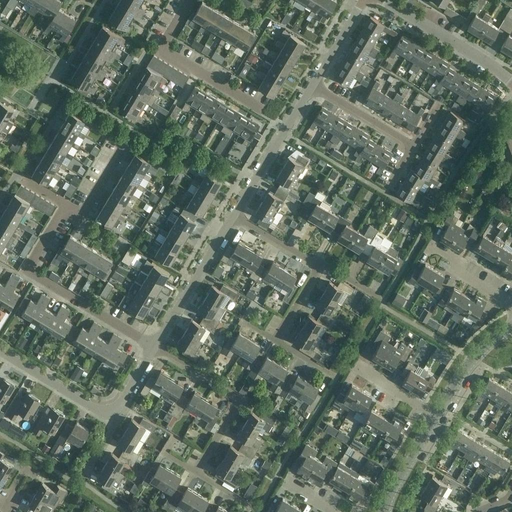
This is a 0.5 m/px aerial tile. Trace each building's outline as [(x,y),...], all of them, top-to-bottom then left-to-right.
[(8,0),(1,12),(6,14),(10,7),(13,9),(18,0),(24,0),(25,0),(8,0)] [(25,0),(30,3),(27,10),(30,12),(37,0),(25,0)] [(37,0),(30,12),(33,14),(37,8),(43,11),(49,0),(37,0)] [(58,0),(49,0),(43,11),(48,14),(44,21),(48,23),(57,8),(61,1),(58,0)] [(142,14),(119,0),(114,9),(130,19),(133,14),(140,18),(142,14)] [(138,5),(140,1),(139,0),(119,0),(142,14),(145,10),(138,5)] [(300,0),(302,1),(298,8),(302,10),(306,4),(305,3),(307,0),(300,0)] [(307,0),(305,3),(306,4),(313,7),(308,14),(312,17),(316,10),(316,9),(321,0),(307,0)] [(334,0),(321,0),(316,9),(316,10),(323,14),(319,20),(323,23),(327,16),(326,16),(335,1),(334,0)] [(477,13),(485,0),(477,0),(471,10),(477,13)] [(192,17),(188,24),(192,26),(196,20),(202,24),(203,24),(212,9),(202,2),(195,14),(193,17),(192,17)] [(463,24),(466,19),(447,7),(444,12),(463,24)] [(48,23),(44,30),(47,32),(51,26),(56,29),(66,13),(57,8),(48,23)] [(510,18),(511,13),(511,9),(510,8),(499,26),(504,29),(511,18),(510,18)] [(127,23),(130,19),(114,9),(108,19),(131,32),(134,28),(127,23)] [(202,24),(198,30),(202,33),(206,26),(212,30),(213,30),(222,15),(212,9),(203,24),(202,24)] [(191,11),(185,22),(188,24),(192,17),(193,17),(195,14),(191,11)] [(286,12),(281,20),(283,22),(287,21),(291,14),(286,12)] [(66,13),(56,29),(62,33),(58,39),(62,41),(63,39),(67,33),(75,19),(66,13)] [(475,15),(467,28),(478,35),(486,21),(487,22),(490,16),(485,13),(482,19),(475,15)] [(212,30),(208,37),(212,39),(216,32),(222,36),(223,37),(233,21),(222,15),(213,30),(212,30)] [(370,17),(362,29),(377,38),(382,29),(389,33),(391,30),(370,17)] [(44,21),(40,28),(44,30),(48,23),(44,21)] [(222,36),(218,43),(222,45),(226,39),(233,42),(234,43),(243,27),(233,21),(223,37),(222,36)] [(486,21),(478,35),(490,42),(498,29),(487,22),(486,21)] [(102,25),(97,35),(113,44),(115,39),(123,44),(125,39),(102,25)] [(233,42),(229,49),(233,51),(237,45),(244,49),(254,34),(243,27),(234,43),(233,42)] [(372,46),(377,38),(362,29),(355,41),(376,54),(378,50),(372,46)] [(283,30),(280,34),(287,38),(284,44),(283,45),(298,54),(304,44),(290,35),(290,34),(283,30)] [(312,30),(309,35),(314,38),(317,33),(312,30)] [(67,33),(63,39),(67,42),(71,35),(67,33)] [(110,49),(113,44),(97,35),(92,44),(114,57),(117,53),(110,49)] [(405,57),(414,43),(401,35),(389,56),(392,58),(396,52),(405,57)] [(511,55),(511,53),(511,37),(508,35),(500,48),(511,55)] [(277,40),(274,44),(281,48),(277,54),(277,55),(292,64),(298,54),(283,45),(284,44),(277,40)] [(376,54),(355,41),(348,53),(362,62),(367,53),(374,57),(376,54)] [(413,71),(426,50),(414,43),(405,57),(413,62),(409,69),(413,71)] [(114,57),(92,44),(86,52),(102,62),(105,57),(112,61),(114,57)] [(205,45),(202,51),(207,54),(211,48),(205,45)] [(270,51),(268,54),(275,58),(271,65),(271,66),(286,75),(292,64),(277,55),(277,54),(270,50),(270,51)] [(429,72),(437,57),(426,50),(413,71),(416,73),(420,66),(429,72)] [(99,66),(102,62),(86,52),(81,61),(104,75),(106,71),(99,66)] [(357,70),(362,62),(348,53),(341,65),(362,77),(364,74),(357,70)] [(250,54),(247,59),(254,63),(257,58),(250,54)] [(152,68),(158,58),(153,55),(147,65),(152,68)] [(435,88),(449,64),(437,57),(429,72),(437,77),(433,83),(436,85),(435,87),(435,88)] [(157,71),(163,61),(158,58),(152,68),(157,71)] [(104,75),(81,61),(76,70),(91,80),(94,75),(101,79),(104,75)] [(162,74),(168,64),(163,61),(157,71),(162,74)] [(264,61),(262,65),(269,69),(265,75),(265,76),(279,85),(286,75),(271,66),(271,65),(264,61)] [(244,63),(238,73),(244,76),(250,67),(244,63)] [(167,77),(173,67),(168,64),(162,74),(167,77)] [(451,89),(459,75),(448,67),(449,64),(435,88),(438,90),(442,84),(451,89)] [(362,77),(341,65),(334,77),(348,86),(353,77),(360,81),(362,77)] [(146,67),(140,78),(155,88),(159,81),(164,84),(167,80),(146,67)] [(172,80),(179,70),(173,67),(167,77),(172,80)] [(89,84),(91,80),(76,70),(70,80),(77,84),(88,90),(93,93),(96,89),(89,84)] [(177,83),(184,73),(179,70),(172,80),(177,83)] [(258,71),(256,75),(263,79),(258,87),(273,96),(279,85),(265,76),(265,75),(258,71)] [(183,86),(189,76),(184,73),(177,83),(183,86)] [(459,102),(471,82),(459,75),(451,89),(459,94),(455,100),(459,102)] [(151,94),(155,88),(140,78),(133,89),(154,101),(157,97),(151,94)] [(376,109),(384,95),(376,89),(380,83),(376,81),(364,102),(376,109)] [(475,103),(483,89),(471,82),(459,102),(462,105),(466,98),(475,103)] [(77,84),(74,87),(86,94),(88,90),(77,84)] [(196,109),(205,93),(194,86),(185,101),(182,107),(186,110),(189,105),(196,109)] [(154,101),(133,89),(127,99),(142,109),(146,103),(151,106),(154,101)] [(483,117),(496,96),(483,89),(475,103),(484,108),(480,115),(483,117)] [(203,120),(216,99),(205,93),(196,109),(202,112),(199,118),(203,120)] [(388,116),(400,95),(396,93),(392,100),(384,95),(376,109),(388,116)] [(0,114),(7,119),(16,105),(0,94),(0,114)] [(99,94),(95,99),(102,104),(105,98),(99,94)] [(419,94),(415,101),(423,105),(427,98),(419,94)] [(399,123),(408,109),(399,104),(403,97),(400,95),(388,116),(399,123)] [(139,115),(142,109),(127,99),(120,110),(136,120),(141,123),(144,118),(139,115)] [(217,121),(226,106),(216,99),(203,120),(208,123),(211,118),(217,121)] [(175,119),(181,109),(176,106),(169,116),(175,119)] [(224,133),(237,112),(226,106),(217,121),(223,125),(220,130),(224,133)] [(325,128),(334,114),(322,106),(309,127),(313,129),(317,123),(325,128)] [(163,107),(161,111),(167,115),(169,110),(163,107)] [(416,114),(408,109),(399,123),(412,131),(424,110),(420,107),(416,114)] [(471,109),(467,116),(473,120),(477,113),(471,109)] [(70,111),(63,122),(78,131),(79,130),(83,124),(89,128),(92,124),(85,120),(84,120),(70,111)] [(450,111),(442,123),(463,136),(466,132),(459,128),(464,120),(450,111)] [(238,134),(248,118),(237,112),(224,133),(225,133),(229,135),(232,130),(238,134)] [(13,123),(7,119),(0,114),(0,128),(6,132),(7,133),(13,123)] [(333,142),(346,121),(334,114),(325,128),(333,133),(329,140),(333,142)] [(259,125),(248,118),(238,134),(245,138),(241,143),(246,146),(249,141),(253,135),(256,130),(259,125)] [(349,143),(358,128),(346,121),(333,142),(337,144),(340,138),(349,143)] [(63,122),(57,132),(72,141),(73,141),(79,145),(86,134),(79,130),(78,131),(63,122)] [(463,136),(442,123),(435,135),(450,144),(455,135),(461,139),(463,136)] [(187,136),(191,129),(187,126),(183,133),(187,136)] [(357,156),(369,135),(358,128),(349,143),(357,148),(354,154),(357,156)] [(197,130),(195,135),(200,138),(203,134),(197,130)] [(256,130),(253,135),(259,138),(262,133),(256,130)] [(511,131),(505,134),(507,140),(499,143),(511,178),(511,131)] [(57,132),(51,143),(66,152),(66,151),(70,145),(77,149),(79,145),(73,141),(72,141),(57,132)] [(371,159),(379,145),(368,139),(370,135),(369,135),(357,156),(355,159),(359,161),(363,155),(371,159)] [(444,152),(450,144),(435,135),(428,147),(449,159),(451,156),(444,152)] [(17,141),(11,149),(16,152),(21,143),(17,141)] [(51,143),(45,153),(60,162),(60,161),(67,165),(73,155),(66,151),(66,152),(51,143)] [(392,153),(379,145),(371,159),(380,165),(376,171),(379,173),(392,153)] [(449,159),(428,147),(421,159),(435,168),(440,159),(447,163),(449,159)] [(333,148),(330,153),(338,158),(341,153),(333,148)] [(311,151),(308,156),(315,160),(317,155),(311,151)] [(45,153),(39,163),(54,172),(54,171),(55,172),(59,166),(65,169),(67,165),(60,161),(60,162),(45,153)] [(135,153),(129,164),(144,173),(144,172),(148,166),(156,170),(160,163),(142,153),(140,156),(135,153)] [(289,157),(283,167),(298,176),(308,159),(298,153),(294,160),(289,157)] [(86,156),(83,162),(88,164),(91,159),(86,156)] [(320,158),(318,162),(325,166),(327,162),(320,158)] [(430,176),(435,168),(421,159),(414,171),(411,169),(410,170),(431,182),(433,183),(434,184),(436,180),(430,176)] [(39,163),(32,174),(37,177),(47,183),(52,175),(58,179),(59,179),(61,175),(55,172),(54,171),(54,172),(39,163)] [(129,164),(122,174),(137,183),(138,182),(142,176),(149,180),(151,176),(144,172),(144,173),(129,164)] [(80,165),(77,170),(82,173),(85,168),(80,165)] [(202,165),(200,168),(207,173),(213,177),(216,173),(202,165)] [(290,189),(298,176),(283,167),(276,177),(281,180),(277,187),(287,193),(290,189)] [(200,168),(197,172),(204,176),(200,183),(215,193),(221,182),(213,177),(207,173),(200,168)] [(333,169),(328,176),(334,179),(338,172),(333,169)] [(431,182),(410,170),(403,181),(418,190),(423,181),(429,185),(431,182)] [(346,172),(340,181),(349,187),(355,178),(346,172)] [(122,174),(116,184),(131,193),(132,193),(135,186),(142,190),(144,187),(145,186),(138,182),(137,183),(122,174)] [(176,175),(172,180),(177,183),(181,178),(178,177),(176,175)] [(37,177),(36,180),(45,186),(47,183),(37,177)] [(193,179),(191,183),(198,187),(194,193),(194,194),(209,203),(215,193),(200,183),(193,179)] [(412,198),(418,190),(403,181),(396,193),(417,206),(419,202),(412,198)] [(20,197),(26,187),(20,184),(15,194),(20,197)] [(116,184),(110,194),(125,204),(125,203),(129,197),(136,201),(138,197),(132,193),(131,193),(116,184)] [(320,196),(323,191),(315,186),(312,192),(320,196)] [(25,200),(31,190),(26,187),(20,197),(25,200)] [(285,197),(287,193),(277,187),(273,194),(268,191),(262,201),(277,210),(285,197)] [(187,189),(185,193),(192,197),(187,205),(202,214),(209,203),(194,194),(194,193),(187,189)] [(30,203),(36,193),(31,190),(25,200),(30,203)] [(151,192),(148,197),(156,201),(159,196),(151,192)] [(35,206),(40,196),(36,193),(30,203),(35,206)] [(287,193),(285,197),(294,202),(296,198),(294,197),(287,193)] [(20,197),(15,194),(14,194),(8,204),(23,213),(23,214),(29,218),(32,214),(25,210),(30,203),(25,200),(20,197)] [(110,194),(104,205),(119,214),(119,213),(123,207),(130,211),(132,207),(125,203),(125,204),(110,194)] [(40,209),(45,199),(40,196),(35,206),(40,209)] [(318,223),(330,204),(323,199),(322,201),(314,196),(306,210),(310,213),(308,217),(318,223)] [(426,196),(423,201),(429,204),(432,199),(426,196)] [(45,212),(50,202),(45,199),(40,209),(45,212)] [(267,227),(277,210),(262,201),(255,211),(260,214),(256,221),(267,227)] [(50,215),(56,205),(50,202),(45,212),(50,215)] [(146,202),(143,207),(150,211),(153,206),(146,202)] [(19,220),(23,214),(23,213),(8,204),(2,214),(17,224),(16,224),(23,228),(24,228),(26,224),(19,220)] [(174,207),(171,211),(178,216),(174,222),(174,223),(189,232),(195,221),(194,220),(196,216),(176,204),(174,207)] [(335,231),(343,217),(337,213),(336,215),(327,209),(331,204),(330,204),(318,223),(329,230),(330,228),(335,231)] [(104,205),(97,215),(106,221),(112,224),(117,217),(124,221),(126,217),(119,213),(119,214),(104,205)] [(402,208),(396,217),(403,221),(409,212),(402,208)] [(154,210),(149,218),(155,221),(159,214),(154,210)] [(450,244),(460,227),(454,224),(458,218),(448,212),(441,223),(446,227),(440,238),(450,244)] [(13,231),(16,224),(17,224),(2,214),(0,217),(0,227),(11,234),(10,235),(17,239),(19,235),(13,231)] [(149,230),(154,222),(144,217),(140,226),(149,230)] [(348,244),(356,230),(348,225),(350,221),(343,217),(335,231),(339,234),(337,238),(348,244)] [(167,218),(165,222),(172,226),(168,232),(168,233),(183,242),(189,232),(174,223),(174,222),(167,218)] [(415,219),(412,227),(417,230),(421,221),(415,219)] [(465,230),(460,227),(450,244),(460,250),(467,239),(472,242),(479,230),(469,224),(465,230)] [(364,252),(377,230),(369,225),(363,234),(356,230),(348,244),(358,251),(359,249),(364,252)] [(156,226),(154,229),(159,232),(166,236),(162,242),(161,243),(177,252),(183,242),(168,233),(168,232),(161,228),(161,229),(156,226)] [(6,241),(10,235),(11,234),(0,227),(0,241),(4,244),(4,245),(11,249),(13,245),(6,241)] [(375,234),(378,230),(377,230),(364,252),(369,255),(366,258),(377,265),(388,247),(380,242),(382,239),(375,234)] [(484,254),(493,241),(482,234),(474,248),(484,254)] [(61,250),(57,257),(60,260),(62,257),(68,261),(71,256),(72,257),(81,242),(70,235),(61,250)] [(494,260),(502,246),(505,243),(505,242),(495,236),(493,241),(484,254),(494,260)] [(153,242),(159,246),(155,254),(170,263),(177,252),(161,243),(162,242),(155,238),(155,239),(153,242)] [(242,261),(250,248),(244,244),(239,240),(232,251),(227,248),(220,259),(232,265),(233,263),(239,266),(242,261)] [(68,264),(65,269),(68,270),(74,262),(73,261),(75,259),(81,263),(82,263),(91,248),(81,242),(72,257),(71,256),(68,261),(67,263),(68,264)] [(501,270),(511,252),(511,247),(505,243),(502,246),(494,260),(504,266),(501,270)] [(393,273),(401,259),(396,255),(398,252),(389,246),(388,247),(377,265),(388,271),(389,270),(393,273)] [(81,263),(77,270),(78,270),(81,272),(85,265),(91,269),(92,269),(101,254),(91,248),(82,263),(81,263)] [(129,248),(122,260),(129,264),(136,253),(129,248)] [(256,251),(250,248),(242,261),(247,264),(245,268),(251,272),(249,275),(255,279),(261,268),(255,265),(262,254),(256,250),(256,251)] [(355,262),(359,251),(352,249),(348,259),(355,262)] [(511,276),(511,274),(511,252),(501,270),(511,276)] [(91,269),(87,276),(91,278),(95,271),(103,276),(108,267),(112,261),(101,254),(92,269),(91,269)] [(151,268),(147,274),(147,275),(162,284),(168,274),(154,265),(154,264),(147,260),(144,264),(151,268)] [(273,286),(284,268),(278,265),(278,264),(273,261),(266,271),(261,268),(255,279),(260,282),(262,279),(273,286)] [(425,284),(434,270),(425,264),(420,272),(415,269),(408,281),(417,286),(420,281),(425,284)] [(103,276),(101,278),(105,280),(112,269),(108,267),(103,276)] [(290,285),(296,274),(290,271),(284,268),(273,286),(284,293),(281,298),(287,302),(295,288),(290,285)] [(300,268),(294,278),(299,281),(305,270),(300,268)] [(51,270),(48,276),(56,281),(60,275),(51,270)] [(147,275),(147,274),(140,270),(138,274),(145,278),(141,285),(156,295),(162,284),(147,275)] [(425,284),(422,290),(428,293),(437,298),(444,287),(439,284),(444,275),(434,270),(425,284)] [(115,271),(112,276),(117,279),(120,274),(115,271)] [(0,282),(0,301),(14,279),(9,276),(4,284),(0,282)] [(14,279),(0,301),(0,302),(10,308),(19,293),(12,289),(17,281),(14,279)] [(72,281),(68,288),(72,290),(76,284),(72,281)] [(141,285),(134,281),(128,291),(135,295),(134,296),(150,305),(156,295),(141,285)] [(326,287),(323,293),(336,301),(341,303),(347,292),(350,294),(354,288),(343,282),(340,287),(329,281),(325,287),(326,287)] [(107,282),(100,294),(106,298),(113,285),(107,282)] [(209,291),(206,296),(223,307),(230,296),(233,298),(237,292),(226,286),(222,292),(211,285),(207,291),(209,291)] [(455,307),(464,294),(453,287),(450,292),(445,289),(438,302),(444,306),(447,302),(455,307)] [(134,296),(135,295),(128,291),(126,295),(132,299),(128,306),(136,311),(142,315),(143,316),(150,305),(134,296)] [(392,300),(401,306),(406,298),(397,292),(392,300)] [(332,307),(336,301),(323,293),(319,299),(318,298),(315,304),(326,310),(322,316),(334,322),(337,317),(333,315),(336,310),(332,307)] [(32,319),(46,296),(42,294),(37,302),(30,298),(30,299),(25,295),(18,307),(23,310),(21,313),(32,319)] [(473,299),(464,294),(455,307),(452,312),(462,318),(465,313),(473,299)] [(473,299),(465,313),(475,319),(473,322),(470,327),(474,329),(479,325),(486,313),(481,309),(486,301),(476,295),(473,299)] [(41,325),(50,310),(45,307),(50,299),(46,296),(32,319),(41,325)] [(201,302),(197,307),(208,314),(205,320),(216,326),(219,328),(222,323),(221,322),(219,321),(217,319),(224,308),(226,310),(226,309),(223,307),(206,296),(202,303),(201,302)] [(360,300),(357,305),(363,309),(367,304),(360,300)] [(51,331),(65,308),(62,306),(56,314),(50,310),(41,325),(51,331)] [(69,310),(65,308),(51,331),(61,337),(63,334),(69,337),(75,326),(70,323),(70,322),(64,319),(69,310)] [(431,312),(424,308),(418,317),(426,322),(431,312)] [(330,328),(334,322),(322,316),(319,321),(308,315),(304,320),(305,321),(302,327),(320,337),(327,326),(330,328)] [(188,325),(185,330),(202,341),(203,342),(210,330),(213,332),(216,326),(205,320),(202,325),(191,319),(187,324),(188,325)] [(84,347),(97,324),(93,322),(88,330),(82,326),(80,329),(75,326),(69,337),(74,340),(73,341),(84,347)] [(440,323),(437,329),(445,333),(448,328),(440,323)] [(93,353),(102,339),(96,335),(101,327),(97,324),(84,347),(93,353)] [(313,349),(320,337),(302,327),(298,333),(297,332),(294,338),(305,345),(302,350),(318,360),(321,354),(313,349)] [(180,336),(177,341),(188,348),(185,354),(195,361),(199,355),(195,353),(202,341),(185,330),(181,337),(180,336)] [(382,362),(392,345),(387,342),(390,336),(380,330),(373,342),(378,345),(372,356),(382,362)] [(223,346),(220,350),(229,356),(234,348),(241,352),(249,338),(238,332),(235,337),(230,334),(223,346)] [(103,359),(117,336),(112,333),(107,342),(102,339),(93,353),(103,359)] [(121,339),(117,336),(103,359),(113,365),(115,362),(120,365),(127,355),(121,351),(116,347),(121,339)] [(249,338),(241,352),(246,356),(242,363),(251,369),(258,358),(258,357),(261,353),(256,350),(259,344),(249,338)] [(397,348),(392,345),(382,362),(392,368),(399,357),(404,360),(411,348),(401,342),(397,348)] [(436,347),(432,354),(446,363),(451,356),(437,347),(436,347)] [(251,369),(248,374),(257,380),(262,372),(268,376),(277,362),(266,355),(263,360),(258,358),(251,369)] [(201,359),(197,364),(207,370),(210,364),(201,359)] [(268,376),(267,379),(272,382),(270,387),(279,393),(289,376),(284,373),(287,368),(277,362),(268,376)] [(411,388),(423,368),(418,365),(417,367),(408,362),(401,374),(405,377),(402,383),(411,388)] [(76,364),(68,377),(75,382),(84,368),(76,364)] [(428,371),(423,368),(411,388),(420,393),(424,388),(428,390),(436,378),(427,373),(428,371)] [(161,396),(171,379),(165,375),(166,374),(160,371),(154,382),(148,378),(140,392),(145,395),(151,385),(163,392),(160,395),(161,396)] [(114,372),(109,379),(114,383),(119,375),(114,372)] [(289,376),(279,393),(288,398),(290,395),(296,399),(299,395),(308,381),(297,374),(294,379),(289,376)] [(492,397),(499,384),(489,378),(479,394),(484,397),(484,398),(487,394),(492,397)] [(0,384),(0,399),(4,402),(14,385),(3,379),(0,384)] [(177,382),(171,379),(161,396),(172,402),(167,411),(173,415),(182,399),(176,395),(183,385),(177,381),(177,382)] [(299,395),(296,399),(302,402),(300,405),(309,411),(320,394),(315,391),(318,387),(308,381),(299,395)] [(351,407),(362,390),(351,384),(345,395),(339,392),(331,406),(341,412),(346,404),(351,407)] [(500,407),(510,390),(499,384),(492,397),(497,400),(494,404),(500,407)] [(372,396),(362,390),(351,407),(357,411),(353,417),(363,422),(370,410),(365,407),(372,396)] [(511,409),(511,391),(510,390),(500,407),(505,410),(507,406),(511,409)] [(197,412),(205,399),(199,396),(200,395),(194,391),(187,402),(182,399),(173,415),(178,418),(182,411),(188,414),(191,409),(197,412)] [(14,405),(7,415),(13,419),(18,411),(29,417),(39,400),(28,394),(20,408),(14,405)] [(390,401),(374,396),(372,402),(388,408),(390,401)] [(211,403),(205,399),(197,412),(208,419),(204,427),(210,430),(216,420),(210,416),(217,405),(211,402),(211,403)] [(275,400),(270,409),(273,412),(279,402),(275,400)] [(39,420),(32,431),(38,434),(43,426),(53,433),(64,415),(53,409),(44,423),(39,420)] [(373,429),(381,415),(371,409),(370,410),(363,422),(373,429)] [(248,418),(244,423),(257,431),(261,426),(268,430),(272,425),(275,419),(265,412),(261,418),(250,411),(247,417),(248,418)] [(391,421),(390,421),(381,415),(373,429),(383,435),(391,421)] [(393,416),(390,421),(391,421),(383,435),(387,437),(386,440),(396,447),(404,434),(399,431),(404,423),(393,416)] [(128,425),(124,431),(138,439),(145,427),(152,431),(156,426),(145,419),(142,425),(131,418),(127,424),(128,425)] [(67,423),(49,453),(55,457),(68,435),(80,443),(89,429),(76,421),(73,427),(67,423)] [(254,436),(257,431),(244,423),(241,429),(240,429),(236,434),(247,441),(244,446),(255,453),(262,441),(254,436)] [(329,424),(325,430),(334,436),(338,429),(329,424)] [(461,448),(468,435),(458,429),(447,446),(448,446),(446,449),(449,451),(451,448),(453,449),(455,445),(461,448)] [(143,442),(138,439),(124,431),(121,436),(120,435),(117,441),(128,448),(124,453),(135,460),(138,456),(138,454),(136,453),(143,442)] [(161,443),(165,433),(161,432),(157,441),(161,443)] [(277,441),(282,444),(286,437),(281,434),(277,441)] [(468,459),(478,442),(468,435),(461,448),(465,451),(463,455),(468,459)] [(361,449),(364,444),(353,438),(351,443),(361,449)] [(481,460),(489,448),(478,442),(468,459),(473,462),(476,457),(481,460)] [(44,444),(41,450),(46,453),(50,447),(44,444)] [(307,476),(318,458),(313,456),(317,450),(306,444),(298,457),(303,460),(297,470),(307,476)] [(247,465),(255,453),(244,446),(241,452),(230,445),(226,451),(227,452),(224,457),(237,465),(240,460),(247,465)] [(489,471),(499,454),(489,448),(481,460),(486,463),(483,468),(489,471)] [(0,472),(6,476),(13,465),(2,459),(4,454),(0,451),(0,472)] [(117,473),(124,461),(132,465),(135,460),(124,453),(121,459),(110,452),(107,458),(108,459),(104,465),(117,473)] [(367,454),(362,462),(371,467),(375,459),(367,454)] [(509,460),(499,454),(489,471),(494,474),(497,470),(502,473),(509,460)] [(323,461),(318,458),(307,476),(317,483),(323,473),(328,476),(337,463),(326,456),(323,461)] [(388,460),(383,456),(380,461),(385,465),(388,460)] [(233,471),(237,465),(224,457),(220,463),(219,462),(216,468),(227,475),(223,481),(234,487),(238,481),(235,480),(239,474),(233,471)] [(265,459),(262,465),(268,469),(271,463),(265,459)] [(439,461),(435,466),(441,470),(445,464),(439,461)] [(339,462),(329,479),(335,482),(333,485),(334,486),(337,488),(349,468),(339,462)] [(160,486),(170,470),(159,463),(153,473),(148,470),(141,483),(146,486),(150,479),(160,486)] [(119,481),(122,476),(117,473),(104,465),(101,470),(100,469),(96,475),(107,482),(103,487),(114,494),(118,488),(117,487),(120,482),(119,481)] [(349,468),(337,488),(340,490),(342,490),(343,487),(348,490),(349,490),(358,476),(359,474),(349,468)] [(483,469),(480,474),(485,477),(488,472),(483,469)] [(180,476),(170,470),(160,486),(170,492),(163,503),(169,506),(176,494),(171,491),(180,476)] [(432,476),(426,485),(441,494),(446,497),(451,488),(446,486),(448,482),(450,479),(444,475),(440,481),(432,476)] [(348,490),(346,495),(356,501),(361,493),(367,496),(374,483),(369,480),(368,482),(358,476),(349,490),(348,490)] [(42,483),(35,494),(52,504),(56,497),(61,500),(66,491),(56,485),(53,490),(42,483)] [(426,485),(420,495),(429,500),(424,507),(435,511),(437,511),(439,511),(441,509),(438,507),(440,502),(438,500),(441,494),(426,485)] [(176,494),(169,506),(174,509),(174,508),(180,511),(186,511),(188,510),(198,494),(187,487),(181,497),(176,494)] [(247,489),(243,495),(250,498),(253,493),(247,489)] [(50,511),(48,510),(52,504),(35,494),(29,504),(40,511),(39,511),(50,511)] [(188,510),(186,511),(205,511),(202,509),(207,500),(198,494),(188,510)] [(286,511),(291,504),(282,498),(277,506),(272,503),(266,511),(286,511)] [(92,511),(96,507),(97,506),(91,502),(90,503),(84,511),(92,511)]
